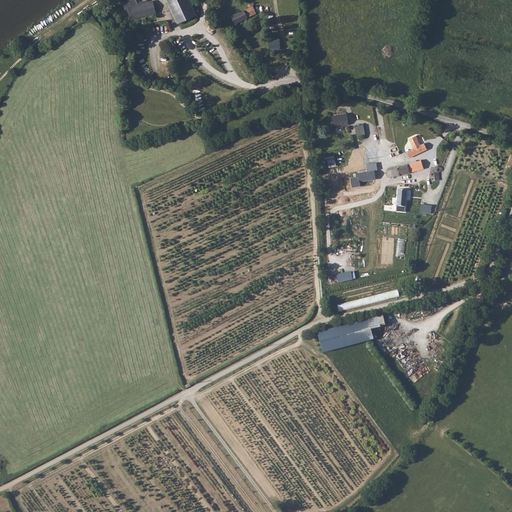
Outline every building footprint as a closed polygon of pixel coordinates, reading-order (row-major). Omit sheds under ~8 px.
[(128,0),(123,2),(127,12),(130,12),(132,19),(156,13),(153,1),(138,5),(136,0),(128,0)] [(189,0),(166,0),(178,23),(196,15),(189,0)] [(256,13),(252,4),(247,5),(248,8),(240,12),(239,11),(231,15),(235,24),(256,13)] [(279,38),(269,39),(270,49),(280,49),(279,38)] [(346,113),(332,115),(334,127),(348,124),(346,113)] [(363,124),(356,126),(358,135),(366,134),(363,124)] [(412,149),(406,151),(407,152),(408,154),(409,158),(427,149),(424,143),(412,149)] [(421,160),(386,170),(389,178),(423,168),(421,160)] [(437,166),(431,168),(431,173),(433,173),(435,181),(439,180),(439,173),(440,172),(441,172),(442,171),(442,170),(442,168),(441,167),(440,166),(437,166)] [(375,172),(359,174),(360,181),(376,178),(375,172)] [(398,188),(396,212),(405,212),(407,190),(405,190),(405,189),(398,188)] [(396,256),(404,257),(406,239),(398,238),(396,256)] [(351,271),(336,274),(338,283),(353,280),(351,271)] [(383,315),(317,332),(323,353),(374,339),(371,329),(385,324),(383,315)]
